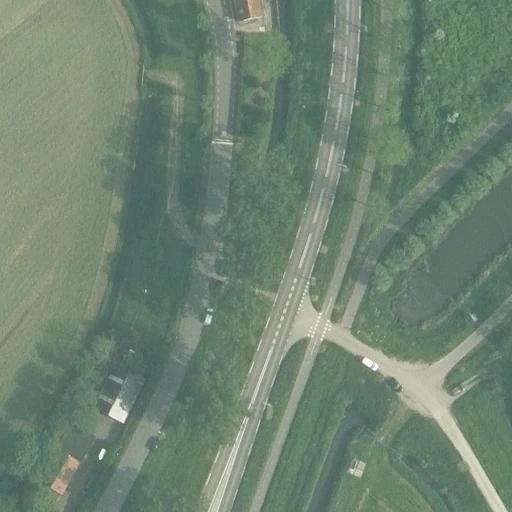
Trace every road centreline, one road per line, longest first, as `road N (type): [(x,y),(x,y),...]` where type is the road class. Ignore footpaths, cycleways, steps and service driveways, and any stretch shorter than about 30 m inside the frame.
road 1 (unclassified): [(106,511),(159,404),(205,274),(226,74),(215,0)]
road 2 (secondary): [(286,309),(328,180),(351,0)]
road 3 (secondary): [(212,511),(286,309)]
road 4 (track): [(500,511),(414,387)]
road 5 (unclassified): [(286,309),(414,387)]
